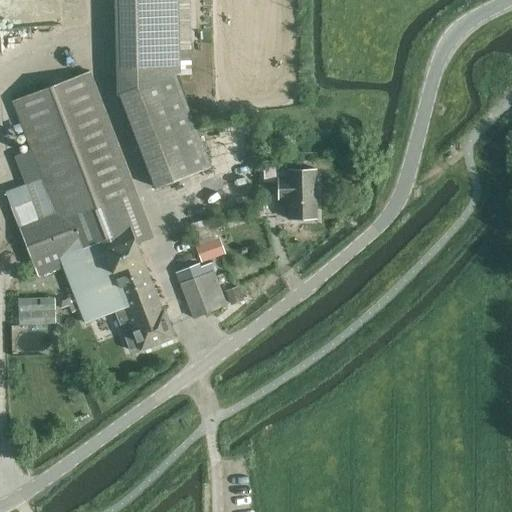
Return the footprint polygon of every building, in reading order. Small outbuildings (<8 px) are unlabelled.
[(0,0),(0,27),(43,23),(45,15),(43,0),(0,0)] [(175,0),(122,0),(124,80),(177,77),(175,0)] [(141,351),(175,338),(164,310),(163,310),(135,239),(150,233),(136,197),(138,197),(90,71),(13,101),(43,179),(7,193),(35,267),(63,257),(88,323),(116,312),(131,350),(140,347),(141,351)] [(212,169),(177,77),(121,98),(156,190),(212,169)] [(317,219),(316,169),(289,169),(289,163),(264,163),(264,182),(278,182),(278,199),(289,199),(289,219),(317,219)] [(200,259),(201,262),(222,255),(216,240),(196,247),(200,259)] [(227,305),(210,264),(177,277),(193,318),(227,305)] [(57,295),(20,296),(21,323),(58,322),(57,295)]
